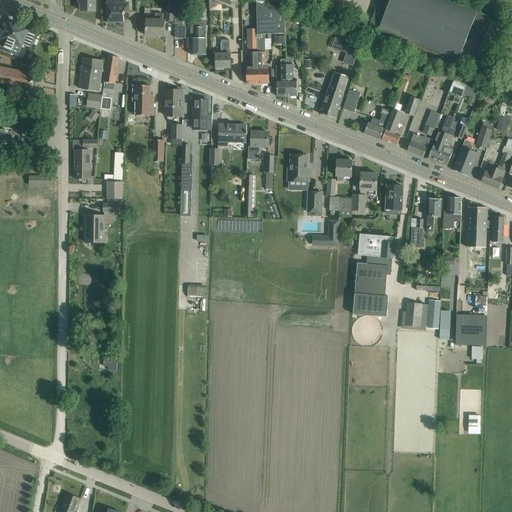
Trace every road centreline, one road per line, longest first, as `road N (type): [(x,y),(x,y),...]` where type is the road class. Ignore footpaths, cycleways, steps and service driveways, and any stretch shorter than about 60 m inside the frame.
road 1 (tertiary): [(511,201),(64,24)]
road 2 (unclassified): [(62,261),(64,24)]
road 3 (unclassified): [(186,511),(0,435)]
road 4 (track): [(57,459),(62,261)]
road 5 (unknown): [(182,71),(192,266)]
